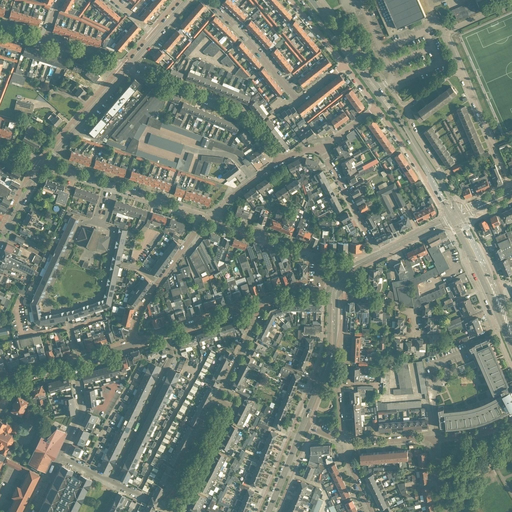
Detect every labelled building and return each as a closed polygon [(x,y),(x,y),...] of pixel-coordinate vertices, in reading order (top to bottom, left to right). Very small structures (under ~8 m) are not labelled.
[(156,11),(159,7),(153,2),(151,0),(148,0),(148,1),(149,1),(148,3),(156,11)] [(232,0),(231,1),(226,7),(230,11),(237,2),(234,0),(232,0)] [(279,3),(276,0),(273,0),(268,5),(272,9),(274,7),(274,8),(279,3)] [(373,0),(377,7),(390,36),(410,27),(408,23),(426,16),(418,0),(373,0)] [(480,10),(475,0),(474,0),(451,10),(453,15),(455,14),(458,21),(481,11),(480,10)] [(106,5),(102,1),(96,7),(95,9),(99,13),(101,10),(101,11),(106,5)] [(208,9),(201,2),(197,6),(203,11),(205,13),(208,9)] [(233,14),(239,8),(237,7),(239,4),(237,2),(230,11),(233,14)] [(153,14),(156,11),(148,3),(144,7),(153,14)] [(283,7),(279,3),(274,8),(278,12),(283,7)] [(8,17),(10,10),(3,8),(3,5),(1,4),(0,8),(0,15),(3,16),(8,17)] [(70,14),(73,9),(70,7),(71,7),(64,4),(61,9),(68,13),(68,12),(70,14)] [(111,9),(106,5),(101,11),(106,15),(111,9)] [(14,19),(17,9),(17,7),(12,6),(9,18),(14,19)] [(203,11),(197,6),(194,10),(199,15),(203,11)] [(287,12),(283,7),(278,12),(282,17),(287,12)] [(237,18),(245,10),(243,8),(241,10),(239,8),(233,14),(237,18)] [(116,13),(111,9),(106,15),(111,19),(116,13)] [(153,14),(147,9),(145,11),(143,9),(141,11),(149,18),(153,14)] [(196,19),(199,15),(194,10),(191,14),(196,19)] [(241,21),(246,15),(244,13),(246,11),(245,10),(237,18),(241,21)] [(259,10),(252,16),(254,19),(260,14),(259,13),(260,12),(259,10)] [(23,22),(27,12),(24,11),(23,14),(21,13),(18,21),(23,22)] [(63,20),(64,15),(65,13),(59,11),(57,18),(63,20)] [(146,22),(149,18),(141,11),(138,15),(146,22)] [(33,25),(36,15),(37,13),(35,12),(35,13),(34,13),(34,15),(33,17),(31,16),(28,24),(33,25)] [(286,21),(292,17),(287,12),(282,17),(285,19),(282,21),(284,23),(286,21)] [(120,17),(116,13),(111,19),(115,23),(120,17)] [(198,20),(196,19),(191,14),(187,18),(193,23),(192,23),(195,24),(198,20)] [(215,16),(210,22),(215,26),(220,21),(215,16)] [(193,23),(187,18),(184,22),(189,27),(192,23),(193,23)] [(249,30),(257,22),(255,20),(253,22),(251,20),(245,26),(249,30)] [(220,21),(215,26),(219,30),(224,25),(220,21)] [(295,21),(290,25),(294,30),(299,25),(295,21)] [(184,22),(180,26),(186,30),(189,27),(184,22)] [(257,22),(249,30),(252,33),(258,28),(256,26),(259,24),(257,22)] [(138,32),(141,28),(135,23),(133,25),(131,23),(129,25),(138,32)] [(58,33),(61,26),(55,24),(52,31),(58,33)] [(134,36),(138,32),(129,25),(127,27),(130,29),(128,31),(134,36)] [(219,30),(217,32),(219,34),(221,32),(223,34),(228,29),(224,25),(219,30)] [(286,36),(283,32),(289,27),(287,25),(279,31),(285,37),(286,36)] [(303,30),(299,25),(294,30),(297,34),(298,35),(303,30)] [(64,35),(66,28),(61,26),(58,33),(64,35)] [(256,37),(264,30),(262,27),(260,30),(258,28),(252,33),(256,37)] [(70,37),(72,30),(70,29),(66,28),(64,35),(70,37)] [(228,29),(223,34),(228,38),(233,33),(228,29)] [(78,32),(72,30),(70,37),(76,39),(78,32)] [(177,30),(173,34),(181,41),(185,37),(177,30)] [(259,41),(265,36),(263,34),(266,31),(264,30),(256,37),(259,41)] [(307,35),(303,30),(298,35),(297,34),(295,36),(299,41),(307,35)] [(124,31),(122,33),(131,40),(134,36),(128,31),(126,33),(124,31)] [(81,41),(84,34),(78,32),(76,39),(81,41)] [(131,40),(121,32),(118,36),(127,44),(131,40)] [(233,33),(228,38),(232,43),(237,37),(233,33)] [(87,43),(90,36),(84,34),(81,41),(87,43)] [(181,41),(173,34),(170,38),(176,43),(177,41),(180,43),(181,41)] [(95,38),(93,45),(99,47),(101,40),(102,37),(97,35),(96,38),(95,38)] [(263,45),(271,37),(269,35),(267,37),(265,36),(259,41),(263,45)] [(311,39),(307,35),(299,41),(303,46),(305,44),(311,39)] [(93,45),(95,38),(93,37),(90,36),(87,43),(93,45)] [(124,47),(127,44),(118,36),(117,38),(116,40),(124,47)] [(267,49),(268,47),(272,43),(271,41),(273,39),(271,37),(263,45),(267,49)] [(176,43),(170,38),(166,42),(175,49),(176,47),(174,45),(176,43)] [(279,46),(284,43),(287,47),(289,45),(285,41),(283,38),(281,40),(275,46),(276,48),(279,46)] [(315,44),(311,39),(305,44),(309,49),(315,44)] [(116,40),(111,46),(113,48),(115,46),(121,51),(124,47),(116,40)] [(175,49),(166,42),(163,46),(164,47),(168,50),(169,51),(171,49),(173,51),(175,49)] [(241,42),(236,47),(240,51),(245,46),(241,42)] [(319,49),(315,44),(309,49),(313,53),(319,49)] [(23,48),(21,54),(27,56),(28,53),(30,53),(31,49),(25,46),(25,48),(23,48)] [(245,46),(240,51),(244,56),(249,51),(245,46)] [(280,52),(282,50),(281,48),(278,50),(277,48),(271,53),(274,57),(280,52)] [(28,53),(27,56),(33,58),(34,55),(36,55),(37,50),(31,49),(30,53),(28,53)] [(34,55),(33,58),(39,60),(40,57),(42,57),(43,52),(37,50),(36,55),(34,55)] [(165,54),(161,51),(160,50),(156,54),(162,58),(165,54)] [(249,51),(244,56),(248,60),(253,55),(249,51)] [(40,57),(39,60),(45,62),(46,59),(48,59),(49,54),(43,52),(42,57),(40,57)] [(277,61),(286,54),(284,52),(282,54),(280,52),(274,57),(277,61)] [(46,59),(45,62),(51,64),(52,60),(54,61),(55,56),(49,54),(48,59),(46,59)] [(162,58),(156,54),(153,58),(158,62),(161,58),(162,58)] [(280,65),(286,60),(285,58),(287,56),(286,54),(277,61),(280,65)] [(253,55),(248,60),(252,65),(257,60),(253,55)] [(51,64),(50,66),(55,68),(56,67),(57,65),(57,66),(58,62),(60,63),(61,58),(55,56),(54,61),(52,60),(51,64)] [(322,57),(320,59),(327,67),(331,64),(326,58),(324,59),(322,57)] [(58,62),(57,66),(65,68),(67,60),(61,58),(60,63),(58,62)] [(320,63),(318,64),(323,71),(327,67),(320,59),(318,60),(320,63)] [(257,60),(252,65),(256,69),(261,65),(257,60)] [(284,69),(292,63),(290,60),(288,62),(286,60),(280,65),(284,69)] [(71,62),(68,72),(74,74),(77,64),(71,62)] [(209,70),(211,64),(205,62),(203,67),(203,68),(209,70)] [(287,73),(293,68),(291,66),(294,64),(292,63),(284,69),(287,73)] [(314,63),(312,65),(319,74),(323,71),(318,64),(316,66),(314,63)] [(77,64),(74,74),(79,76),(83,66),(77,64)] [(214,73),(217,67),(211,64),(209,70),(214,73)] [(84,65),(82,71),(86,72),(85,74),(94,82),(100,76),(96,72),(96,70),(84,65)] [(319,74),(312,65),(310,67),(312,69),(310,71),(315,77),(319,74)] [(263,67),(258,72),(261,76),(267,71),(263,67)] [(174,78),(177,71),(172,69),(170,68),(166,73),(167,74),(169,75),(169,76),(174,78)] [(239,69),(234,74),(245,79),(246,78),(248,77),(250,75),(245,70),(243,73),(239,68),(238,69),(239,69)] [(306,70),(304,71),(311,80),(315,77),(310,71),(308,72),(306,70)] [(180,80),(183,74),(177,71),(174,78),(180,80)] [(267,71),(261,76),(264,80),(270,75),(267,71)] [(311,80),(304,71),(302,73),(304,76),(302,77),(307,83),(311,80)] [(192,80),(194,74),(189,72),(186,78),(192,80)] [(25,78),(13,73),(9,84),(11,84),(11,83),(23,87),(25,78)] [(200,76),(197,83),(203,85),(206,79),(203,77),(204,75),(201,73),(200,76)] [(194,74),(192,80),(197,83),(200,76),(194,74)] [(270,75),(264,80),(267,84),(273,79),(270,75)] [(307,83),(302,77),(300,75),(298,76),(300,79),(298,80),(303,87),(307,83)] [(344,81),(340,75),(335,79),(340,84),(344,81)] [(203,85),(208,87),(212,78),(207,76),(203,85)] [(148,87),(145,83),(140,80),(138,81),(135,78),(130,84),(142,94),(148,87)] [(273,79),(267,84),(271,88),(276,83),(273,79)] [(340,84),(335,79),(330,83),(335,88),(340,84)] [(211,81),(208,87),(214,90),(217,83),(211,81)] [(86,92),(85,91),(87,88),(78,83),(72,90),(81,98),(86,92)] [(220,92),(222,86),(217,83),(214,90),(220,92)] [(257,91),(251,83),(248,85),(254,91),(253,92),(254,93),(257,91)] [(276,83),(271,88),(274,92),(280,87),(276,83)] [(335,88),(330,83),(326,86),(330,92),(335,88)] [(142,94),(130,84),(125,89),(138,99),(142,94)] [(225,94),(228,88),(227,88),(222,86),(220,92),(225,94)] [(330,92),(326,86),(321,90),(325,96),(330,92)] [(457,93),(451,86),(447,90),(452,97),(457,93)] [(280,87),(274,92),(277,96),(283,91),(280,87)] [(231,97),(233,90),(228,88),(225,94),(231,97)] [(138,99),(125,89),(121,94),(133,105),(138,99)] [(239,93),(240,89),(238,92),(233,90),(231,97),(236,99),(239,93)] [(142,123),(146,115),(153,118),(155,119),(160,108),(163,100),(159,97),(151,90),(147,94),(147,95),(142,100),(139,103),(134,109),(131,113),(112,136),(119,143),(123,138),(126,140),(129,136),(132,139),(133,137),(135,135),(136,132),(138,130),(139,128),(140,125),(142,123)] [(325,96),(321,90),(316,94),(321,100),(325,96)] [(351,90),(346,93),(345,94),(348,98),(354,94),(351,90)] [(452,97),(447,90),(441,94),(441,93),(438,95),(439,96),(433,100),(438,107),(452,97)] [(172,101),(175,94),(169,92),(166,98),(167,99),(172,101)] [(247,104),(250,97),(251,94),(245,92),(244,95),(242,101),(247,104)] [(242,101),(244,95),(239,93),(236,99),(242,101)] [(133,105),(121,94),(116,100),(129,110),(133,105)] [(180,97),(175,94),(172,101),(174,102),(178,103),(180,97)] [(321,100),(316,94),(312,98),(316,103),(321,100)] [(357,98),(354,94),(348,98),(351,102),(357,98)] [(259,106),(261,104),(260,103),(261,103),(256,97),(257,96),(256,95),(252,98),(251,100),(253,103),(250,105),(253,110),(259,106)] [(316,103),(312,98),(307,102),(311,107),(316,103)] [(357,98),(351,102),(354,107),(361,102),(357,98)] [(16,100),(14,109),(32,113),(34,104),(16,100)] [(129,110),(116,100),(112,105),(124,115),(129,110)] [(419,110),(425,117),(438,107),(433,100),(427,104),(425,105),(425,106),(419,110)] [(186,111),(189,105),(183,102),(181,109),(179,113),(185,115),(186,111)] [(311,107),(307,102),(302,105),(306,111),(311,107)] [(365,108),(364,106),(361,102),(354,107),(358,111),(359,113),(365,108)] [(124,115),(112,105),(107,110),(120,121),(124,115)] [(192,114),(195,107),(189,105),(186,111),(192,114)] [(306,111),(302,105),(297,109),(302,115),(306,111)] [(257,115),(262,111),(259,106),(253,110),(257,115)] [(465,106),(458,109),(457,109),(457,110),(466,131),(464,132),(466,136),(468,135),(477,154),(483,151),(482,149),(483,148),(481,144),(481,145),(480,142),(479,138),(478,138),(477,136),(478,136),(476,131),(475,132),(474,130),(475,129),(473,125),(472,125),(471,123),(472,123),(470,119),(469,117),(469,116),(467,112),(467,113),(466,110),(467,110),(465,106)] [(197,116),(200,109),(195,107),(192,114),(194,115),(197,116)] [(290,107),(288,108),(294,115),(295,116),(297,114),(298,115),(299,114),(298,113),(296,111),(296,110),(293,107),(291,108),(290,107)] [(294,115),(288,108),(286,110),(286,109),(284,110),(289,117),(290,118),(293,116),(293,117),(295,116),(294,115)] [(203,118),(206,112),(200,109),(197,116),(203,118)] [(348,117),(344,111),(343,112),(341,109),(338,112),(340,115),(340,114),(344,120),(348,117)] [(120,121),(107,110),(103,115),(115,126),(120,121)] [(281,111),(280,112),(283,116),(286,120),(288,118),(289,119),(290,118),(289,117),(284,110),(282,112),(281,111)] [(425,117),(419,110),(415,114),(420,121),(425,117)] [(261,120),(266,116),(262,111),(257,115),(261,120)] [(349,111),(347,113),(349,116),(352,120),(355,118),(352,114),(351,112),(351,113),(350,113),(349,111)] [(62,119),(58,116),(53,112),(48,118),(57,125),(62,119)] [(208,121),(211,114),(206,112),(203,118),(208,121)] [(214,123),(217,116),(211,114),(208,121),(214,123)] [(340,114),(340,115),(335,118),(340,123),(344,120),(340,114)] [(115,126),(103,115),(98,121),(111,131),(115,126)] [(150,125),(153,118),(146,115),(142,123),(147,125),(147,124),(150,125)] [(220,125),(222,119),(217,116),(214,123),(220,125)] [(180,126),(181,123),(182,120),(175,117),(173,123),(180,126)] [(265,127),(272,121),(271,120),(270,121),(268,118),(261,124),(262,125),(263,125),(265,127)] [(335,118),(331,121),(336,127),(340,123),(335,118)] [(225,128),(228,121),(222,119),(220,125),(225,128)] [(9,122),(8,127),(5,137),(10,139),(15,121),(10,120),(9,122)] [(374,120),(368,125),(370,127),(368,128),(370,130),(371,129),(377,125),(374,120)] [(111,131),(98,121),(93,126),(106,137),(111,131)] [(231,130),(233,123),(228,121),(225,128),(231,130)] [(274,126),(272,123),(273,122),(272,121),(265,127),(267,129),(266,130),(267,131),(274,126)] [(330,127),(326,121),(321,125),(326,132),(330,129),(329,128),(330,127)] [(239,126),(233,123),(231,130),(236,132),(239,126)] [(326,132),(321,125),(320,126),(316,129),(321,134),(322,134),(322,135),(326,132)] [(381,130),(377,125),(371,129),(375,134),(381,130)] [(102,141),(106,137),(93,126),(89,132),(94,136),(94,137),(97,139),(102,141)] [(313,136),(315,135),(310,127),(308,128),(309,129),(307,131),(312,138),(314,137),(313,136)] [(455,162),(438,136),(435,133),(432,127),(431,127),(425,131),(425,132),(425,131),(427,133),(426,134),(429,137),(431,139),(430,140),(432,143),(433,143),(435,145),(434,145),(436,149),(437,149),(438,151),(440,155),(441,155),(442,157),(444,161),(445,160),(446,163),(448,167),(455,162)] [(272,137),(277,133),(273,128),(268,132),(272,137)] [(41,143),(38,141),(31,137),(33,134),(32,133),(27,130),(26,130),(24,134),(26,134),(23,140),(38,148),(41,143)] [(244,130),(239,134),(236,137),(240,141),(243,139),(248,135),(244,130)] [(378,139),(384,135),(381,130),(375,134),(378,139)] [(304,132),(303,133),(303,134),(308,140),(310,138),(311,139),(312,138),(307,131),(305,133),(304,132)] [(275,142),(281,137),(277,133),(272,137),(275,142)] [(308,140),(303,134),(303,133),(300,134),(300,133),(298,135),(304,142),(306,140),(307,141),(308,140)] [(252,140),(248,135),(243,139),(247,144),(252,140)] [(387,140),(384,135),(378,139),(381,144),(387,140)] [(206,148),(209,139),(203,136),(201,142),(200,146),(206,148)] [(137,149),(139,140),(138,140),(133,137),(132,139),(128,147),(126,150),(125,151),(135,154),(137,149)] [(279,146),(285,142),(281,137),(275,142),(279,146)] [(348,139),(342,142),(346,148),(344,149),(348,157),(350,156),(348,151),(350,150),(348,147),(352,145),(348,139)] [(287,144),(289,143),(287,140),(285,142),(279,146),(283,151),(288,147),(287,144)] [(387,140),(381,144),(385,149),(391,144),(387,140)] [(499,148),(510,143),(509,140),(507,141),(498,145),(499,148)] [(394,149),(391,144),(385,149),(388,153),(391,152),(394,149)] [(348,157),(344,149),(341,151),(339,145),(333,148),(336,155),(338,158),(343,155),(345,158),(348,157)] [(258,146),(253,150),(258,158),(263,155),(262,152),(258,146)] [(74,161),(77,150),(75,149),(74,152),(71,151),(69,159),(74,161)] [(258,158),(253,150),(245,155),(247,157),(251,162),(253,161),(253,162),(258,158)] [(84,164),(88,153),(85,152),(84,155),(82,154),(79,162),(84,164)] [(89,166),(92,158),(93,155),(88,153),(84,164),(89,166)] [(99,168),(102,158),(97,156),(93,166),(99,168)] [(303,164),(301,157),(293,162),(296,168),(301,166),(302,168),(303,167),(303,164)] [(309,169),(312,160),(302,157),(301,157),(303,164),(303,167),(304,167),(309,169)] [(105,170),(108,163),(104,161),(104,159),(102,158),(99,168),(105,170)] [(352,158),(341,164),(344,170),(351,166),(352,166),(350,163),(353,161),(352,158)] [(108,163),(105,170),(111,172),(114,165),(110,163),(110,161),(109,160),(108,163)] [(321,169),(317,163),(318,162),(312,160),(309,169),(315,170),(315,173),(321,169)] [(205,161),(201,173),(207,175),(211,163),(205,161)] [(114,165),(111,172),(117,174),(120,167),(116,165),(117,163),(115,162),(114,165)] [(296,168),(293,162),(287,164),(292,174),(296,172),(294,169),(296,168)] [(407,163),(401,167),(405,172),(411,168),(407,163)] [(124,176),(126,169),(127,167),(122,165),(123,164),(121,164),(120,167),(117,174),(124,176)] [(230,170),(231,170),(226,164),(223,166),(225,169),(222,172),(228,180),(229,180),(232,178),(231,178),(234,175),(230,170)] [(503,182),(495,164),(491,166),(494,172),(491,174),(496,185),(497,185),(497,186),(500,185),(499,184),(503,182)] [(236,165),(231,170),(230,170),(234,175),(240,171),(236,165)] [(346,176),(357,171),(354,165),(344,170),(343,171),(346,176)] [(347,179),(348,181),(349,182),(349,183),(349,184),(350,185),(351,185),(352,186),(354,185),(353,183),(355,182),(357,181),(356,177),(365,173),(365,174),(374,169),(372,165),(364,170),(359,172),(347,179)] [(17,178),(20,172),(13,168),(11,171),(8,169),(6,173),(13,177),(13,176),(17,178)] [(136,180),(138,173),(139,170),(137,169),(136,172),(132,171),(129,178),(136,180)] [(324,175),(322,170),(321,169),(315,173),(314,174),(313,175),(315,177),(311,179),(312,181),(324,175)] [(142,182),(144,175),(145,172),(143,171),(142,172),(143,173),(142,174),(138,173),(136,180),(142,182)] [(483,177),(479,179),(485,191),(489,189),(488,188),(490,187),(490,188),(491,188),(489,184),(488,181),(490,180),(487,172),(484,173),(485,176),(483,177)] [(150,177),(151,175),(151,174),(149,173),(148,176),(144,175),(142,182),(148,184),(150,177)] [(154,186),(156,178),(157,176),(155,175),(154,178),(150,177),(148,184),(154,186)] [(330,185),(327,180),(324,175),(312,181),(314,184),(318,181),(319,180),(321,183),(322,186),(321,187),(321,186),(318,188),(317,189),(318,191),(330,185)] [(161,180),(162,177),(159,176),(159,179),(156,178),(154,186),(159,188),(161,180)] [(0,179),(0,182),(2,183),(8,188),(9,185),(17,189),(20,184),(15,182),(8,178),(7,177),(4,181),(0,179)] [(64,187),(65,184),(64,184),(63,185),(47,178),(44,185),(43,187),(58,194),(55,203),(66,207),(71,189),(66,187),(66,188),(64,187)] [(161,180),(159,188),(163,189),(167,179),(164,178),(163,181),(161,180)] [(270,184),(266,179),(261,182),(265,189),(267,191),(272,188),(269,185),(270,184)] [(302,184),(298,179),(297,180),(296,179),(291,182),(295,188),(300,185),(302,184)] [(356,187),(364,183),(362,179),(354,183),(356,187)] [(472,180),(469,181),(470,183),(472,187),(475,186),(478,194),(479,194),(478,193),(478,192),(480,192),(485,191),(479,179),(472,182),(472,180)] [(0,194),(3,196),(7,198),(11,190),(8,188),(2,183),(0,182),(0,194)] [(265,189),(261,182),(256,186),(260,192),(260,191),(263,194),(265,193),(263,190),(265,188),(265,189)] [(295,188),(291,182),(286,186),(290,192),(295,188)] [(390,188),(397,202),(402,199),(395,183),(391,185),(390,185),(391,188),(390,188)] [(473,196),(470,190),(469,187),(468,184),(465,185),(466,186),(461,188),(463,191),(462,191),(466,199),(470,197),(470,196),(472,195),(472,196),(473,196)] [(324,190),(326,193),(327,196),(321,199),(323,201),(335,195),(332,190),(330,185),(318,191),(317,191),(318,194),(320,193),(323,191),(324,190)] [(353,197),(361,194),(359,190),(362,188),(361,186),(350,192),(353,197)] [(184,197),(187,187),(186,187),(185,190),(181,189),(179,196),(184,197)] [(189,199),(192,188),(192,189),(187,187),(184,197),(189,199)] [(253,187),(249,191),(253,197),(255,195),(257,198),(260,196),(253,187)] [(284,187),(280,190),(284,196),(287,201),(291,198),(288,194),(288,193),(284,187)] [(194,201),(197,190),(192,188),(189,199),(194,201)] [(377,192),(384,208),(387,213),(389,212),(392,211),(382,189),(377,192)] [(84,203),(85,198),(87,191),(81,190),(79,196),(79,197),(78,201),(81,202),(84,203)] [(284,196),(280,190),(275,193),(279,199),(282,203),(284,202),(281,198),(284,196)] [(253,197),(249,191),(244,195),(248,200),(253,197)] [(311,198),(319,194),(318,194),(317,191),(312,194),(308,196),(309,198),(310,201),(312,200),(311,198)] [(203,204),(207,193),(204,192),(204,195),(201,194),(198,202),(203,204)] [(95,205),(99,195),(93,193),(91,200),(90,200),(90,203),(95,205)] [(0,202),(8,207),(11,201),(6,199),(7,198),(3,196),(0,194),(0,202)] [(340,204),(338,200),(335,195),(323,201),(320,202),(321,204),(323,202),(323,203),(327,201),(328,204),(331,202),(331,203),(329,205),(330,207),(328,208),(326,209),(327,210),(327,211),(340,204)] [(366,200),(363,195),(354,199),(357,205),(361,203),(364,201),(366,200)] [(433,206),(432,203),(433,202),(431,197),(428,198),(429,200),(427,201),(427,202),(424,204),(427,209),(429,214),(430,214),(431,214),(432,214),(433,213),(435,211),(432,206),(433,206)] [(370,200),(365,203),(364,201),(361,203),(362,204),(358,206),(361,212),(363,215),(371,211),(368,205),(371,203),(370,200)] [(117,212),(120,202),(116,201),(112,212),(116,214),(117,212)] [(429,214),(427,209),(424,204),(423,201),(422,202),(421,203),(421,204),(421,205),(418,207),(418,208),(423,218),(425,217),(427,217),(427,216),(429,214)] [(123,214),(126,204),(120,202),(117,212),(122,214),(123,214)] [(423,218),(418,208),(415,210),(413,206),(411,207),(409,203),(405,204),(408,210),(411,208),(414,212),(412,213),(413,215),(414,216),(415,216),(418,221),(420,220),(421,220),(422,219),(423,218)] [(128,216),(131,206),(126,204),(123,214),(122,214),(127,216),(128,216)] [(241,216),(244,205),(239,204),(238,207),(237,207),(235,214),(241,216)] [(263,224),(264,224),(268,214),(264,212),(267,204),(263,205),(256,207),(255,210),(259,212),(256,220),(258,220),(257,222),(260,223),(261,224),(263,224)] [(342,209),(340,204),(327,211),(321,214),(317,217),(318,219),(330,212),(335,210),(336,212),(342,209)] [(248,214),(249,212),(249,211),(250,207),(244,205),(243,209),(241,216),(242,216),(241,217),(243,218),(244,217),(246,218),(247,216),(251,218),(251,219),(254,211),(250,210),(249,215),(248,214)] [(134,215),(137,208),(131,206),(128,216),(134,218),(134,215)] [(411,225),(410,224),(409,220),(406,212),(405,213),(404,209),(401,207),(399,208),(401,210),(405,218),(401,220),(405,228),(405,227),(406,228),(408,227),(408,226),(411,225)] [(44,224),(38,220),(39,218),(35,216),(33,215),(34,213),(37,215),(39,212),(31,208),(29,213),(28,213),(27,213),(27,215),(26,218),(42,226),(44,224)] [(291,235),(293,229),(294,227),(291,226),(293,221),(294,221),(298,211),(295,210),(294,210),(293,213),(292,217),(286,233),(291,235)] [(503,217),(500,218),(502,222),(504,227),(506,226),(506,224),(509,222),(510,224),(511,223),(511,219),(511,218),(508,210),(507,210),(505,211),(502,212),(504,216),(503,216),(503,217)] [(268,218),(266,224),(269,225),(268,226),(274,228),(280,213),(280,212),(277,211),(274,220),(268,218)] [(149,215),(147,220),(146,223),(144,225),(148,227),(151,219),(153,219),(152,222),(152,223),(159,226),(160,226),(160,225),(161,222),(166,224),(167,221),(165,220),(166,218),(153,213),(152,216),(149,215)] [(287,217),(284,224),(279,222),(282,214),(280,213),(274,228),(286,233),(292,217),(290,216),(290,218),(287,217)] [(342,214),(340,215),(334,218),(335,221),(340,218),(343,225),(347,223),(346,220),(349,218),(347,213),(342,215),(342,214)] [(371,216),(365,219),(367,224),(381,217),(382,216),(380,213),(376,215),(376,213),(371,216)] [(497,215),(491,218),(493,222),(492,222),(493,224),(496,231),(498,230),(496,225),(502,222),(500,218),(499,215),(497,216),(497,215)] [(74,226),(76,222),(77,223),(78,220),(78,219),(71,216),(67,223),(74,226)] [(375,223),(378,221),(382,219),(381,217),(367,224),(370,229),(376,225),(375,223)] [(405,228),(401,220),(398,221),(396,217),(393,219),(396,226),(397,226),(400,230),(403,229),(405,228)] [(42,226),(26,218),(25,220),(24,220),(23,221),(24,222),(23,222),(30,226),(31,224),(35,226),(41,229),(42,226)] [(302,239),(306,229),(307,224),(307,223),(306,223),(305,223),(302,222),(304,219),(301,218),(297,226),(300,227),(296,236),(299,237),(299,238),(302,239)] [(175,229),(177,221),(171,219),(168,227),(165,226),(163,232),(167,233),(167,231),(173,233),(174,232),(175,229)] [(400,230),(397,226),(396,226),(393,219),(391,220),(392,222),(392,223),(389,224),(394,233),(400,230)] [(320,220),(320,228),(322,228),(322,231),(327,231),(328,226),(328,220),(320,220)] [(489,228),(488,225),(487,225),(485,220),(479,223),(480,223),(479,224),(480,226),(481,226),(481,227),(481,226),(485,235),(491,233),(489,228)] [(183,228),(185,224),(177,221),(175,229),(179,231),(179,232),(182,234),(185,230),(183,228)] [(348,232),(349,232),(355,228),(351,221),(344,225),(348,232)] [(74,226),(67,223),(64,230),(72,234),(73,231),(72,230),(74,226)] [(26,229),(25,229),(21,226),(20,229),(19,228),(18,231),(19,231),(18,232),(26,236),(27,233),(36,238),(37,236),(40,238),(41,235),(34,231),(34,232),(26,228),(26,229)] [(394,239),(389,229),(388,226),(386,228),(388,233),(386,234),(389,241),(394,239)] [(380,235),(376,227),(371,230),(379,246),(384,243),(380,235)] [(85,229),(84,228),(82,228),(77,241),(86,245),(88,247),(91,248),(93,249),(95,249),(96,249),(97,248),(107,250),(110,237),(108,236),(107,236),(106,235),(105,236),(99,234),(100,230),(94,228),(92,232),(87,230),(86,228),(85,229)] [(118,236),(125,238),(127,230),(119,228),(118,232),(119,232),(118,236)] [(311,234),(313,229),(309,228),(308,230),(306,229),(302,239),(304,240),(305,239),(307,240),(310,234),(311,234)] [(386,234),(383,229),(380,230),(382,234),(380,235),(384,243),(389,241),(386,234)] [(61,238),(67,241),(69,237),(70,237),(72,234),(64,230),(61,238)] [(315,247),(318,239),(315,237),(317,233),(318,232),(314,230),(314,232),(312,236),(309,244),(315,247)] [(451,242),(446,233),(445,230),(438,234),(442,241),(444,246),(451,242)] [(511,245),(511,243),(506,232),(495,237),(497,242),(500,248),(497,249),(495,250),(498,259),(504,257),(505,257),(511,253),(511,245)] [(211,240),(214,241),(214,240),(218,242),(220,236),(210,233),(208,238),(211,239),(211,240)] [(327,243),(327,251),(328,251),(336,251),(336,242),(337,234),(336,234),(334,233),(333,233),(333,238),(331,238),(331,239),(329,239),(327,239),(327,243)] [(441,242),(442,241),(438,234),(428,239),(432,246),(436,244),(438,248),(440,248),(441,247),(439,245),(442,244),(441,242)] [(46,248),(30,240),(25,238),(24,239),(16,235),(14,240),(22,244),(23,242),(29,244),(36,248),(44,253),(46,248)] [(116,240),(115,244),(123,246),(125,238),(118,236),(117,241),(116,240)] [(170,244),(177,249),(180,244),(176,241),(177,240),(172,237),(172,236),(167,242),(170,244)] [(214,259),(217,265),(223,249),(226,251),(228,244),(230,240),(224,237),(221,245),(218,244),(216,250),(217,250),(214,259)] [(67,241),(61,238),(57,245),(65,248),(66,245),(65,245),(67,241)] [(217,265),(214,259),(208,247),(205,240),(204,238),(202,241),(212,261),(217,272),(220,270),(219,267),(218,267),(219,266),(217,265)] [(238,247),(240,241),(234,239),(232,245),(238,247)] [(347,252),(347,245),(348,239),(343,239),(342,242),(336,242),(336,251),(347,252)] [(212,261),(202,241),(200,244),(209,262),(212,268),(215,273),(217,272),(212,261)] [(246,243),(240,241),(238,247),(244,249),(246,243)] [(254,242),(251,248),(254,247),(255,250),(256,250),(257,253),(261,252),(258,243),(254,242)] [(19,250),(20,249),(7,243),(5,248),(20,256),(22,251),(19,250)] [(115,244),(115,246),(115,247),(116,248),(115,252),(122,253),(123,246),(115,244)] [(170,244),(168,246),(165,245),(164,246),(174,253),(177,249),(170,244)] [(209,262),(200,244),(198,246),(207,264),(209,262)] [(450,267),(440,248),(438,248),(436,244),(432,246),(428,248),(430,252),(432,255),(433,258),(435,261),(434,262),(436,266),(416,276),(409,280),(413,306),(414,308),(431,301),(433,300),(443,295),(443,294),(440,289),(420,298),(418,283),(446,269),(450,267)] [(428,260),(431,259),(424,244),(418,247),(422,255),(425,253),(428,260)] [(49,262),(57,265),(59,262),(58,262),(60,258),(62,251),(63,252),(65,248),(57,245),(53,255),(49,262)] [(164,246),(163,248),(165,250),(163,253),(170,258),(174,253),(164,246)] [(212,273),(210,269),(207,264),(198,246),(196,249),(189,257),(190,257),(192,262),(200,277),(201,277),(201,278),(210,274),(212,273)] [(278,254),(277,251),(268,247),(271,255),(278,254)] [(422,255),(418,247),(413,250),(419,262),(422,260),(420,256),(422,255)] [(3,252),(2,254),(24,264),(25,262),(15,257),(16,255),(11,252),(9,251),(4,249),(4,250),(3,250),(3,251),(3,252)] [(410,257),(405,259),(407,267),(410,272),(408,273),(409,280),(416,276),(411,266),(411,265),(416,262),(416,263),(419,262),(413,250),(407,253),(410,257)] [(170,258),(163,253),(161,251),(159,254),(157,256),(167,263),(170,258)] [(269,268),(272,266),(266,251),(264,252),(261,252),(263,257),(268,269),(269,268)] [(292,271),(292,269),(289,263),(286,254),(278,251),(281,262),(284,261),(286,261),(287,265),(286,265),(286,266),(286,267),(284,268),(286,274),(288,278),(290,282),(293,281),(295,280),(292,271)] [(110,274),(117,275),(119,264),(122,253),(115,252),(114,256),(113,256),(112,258),(112,260),(111,263),(111,265),(110,267),(110,269),(111,269),(110,274)] [(248,261),(245,252),(238,256),(240,263),(248,261)] [(504,260),(500,262),(502,269),(510,265),(511,264),(511,262),(510,258),(511,256),(511,253),(505,257),(506,259),(504,260)] [(27,265),(2,254),(1,256),(0,257),(0,258),(0,260),(11,265),(32,275),(35,269),(32,268),(27,266),(27,265)] [(38,264),(42,257),(36,254),(35,255),(32,261),(38,264)] [(228,261),(230,257),(232,258),(233,256),(232,255),(230,255),(229,257),(226,256),(223,264),(225,263),(228,261)] [(163,267),(167,263),(157,256),(156,257),(158,260),(156,262),(163,267)] [(306,271),(307,264),(303,264),(303,263),(299,262),(299,260),(292,259),(292,263),(289,263),(292,269),(297,270),(306,271)] [(11,265),(0,260),(0,267),(3,269),(4,266),(10,269),(11,265)] [(260,273),(256,260),(252,261),(256,274),(260,273)] [(248,261),(240,263),(243,270),(247,269),(250,279),(247,280),(249,287),(250,290),(252,295),(258,292),(257,288),(248,261)] [(413,306),(409,280),(408,273),(410,272),(407,267),(407,266),(404,267),(401,261),(394,265),(399,273),(401,286),(393,288),(395,299),(399,299),(400,302),(406,305),(413,306)] [(57,265),(49,262),(46,269),(53,272),(55,268),(56,269),(57,265)] [(160,272),(163,267),(156,262),(155,264),(152,263),(151,265),(160,272)] [(227,268),(225,263),(223,264),(219,266),(218,267),(219,267),(220,270),(221,272),(228,269),(227,268)] [(151,265),(149,266),(152,269),(150,271),(157,276),(160,272),(151,265)] [(511,272),(511,270),(510,265),(502,269),(505,275),(511,272)] [(181,268),(182,273),(184,277),(184,280),(190,278),(189,273),(191,272),(189,266),(181,268)] [(288,282),(286,277),(284,271),(283,268),(280,269),(282,275),(279,276),(282,284),(288,282)] [(53,272),(46,269),(43,276),(50,280),(52,277),(51,276),(53,272)] [(306,278),(306,271),(297,270),(292,269),(292,271),(295,280),(298,279),(302,279),(302,278),(306,278)] [(281,285),(279,280),(276,271),(272,274),(270,274),(272,282),(274,286),(277,285),(277,286),(278,286),(280,286),(280,285),(281,285)] [(8,277),(3,275),(0,272),(0,283),(4,285),(8,277)] [(184,277),(182,273),(176,274),(180,287),(171,290),(171,292),(173,296),(180,293),(182,293),(182,294),(187,292),(189,292),(184,280),(184,277)] [(107,281),(115,283),(117,275),(110,274),(109,278),(108,278),(107,281)] [(273,287),(272,283),(269,274),(266,275),(268,281),(265,282),(267,289),(268,289),(269,289),(270,289),(270,288),(273,287)] [(265,290),(261,277),(262,277),(261,275),(257,277),(260,284),(257,285),(259,292),(260,292),(260,293),(263,291),(265,290)] [(39,284),(46,287),(48,283),(49,283),(50,280),(43,276),(39,284)] [(204,287),(202,281),(201,278),(201,277),(200,277),(199,278),(194,280),(197,289),(204,287)] [(250,291),(248,286),(245,277),(235,280),(238,289),(240,288),(240,290),(242,289),(244,297),(245,297),(245,298),(248,297),(251,296),(249,291),(250,291)] [(380,281),(380,277),(369,277),(369,281),(370,281),(370,284),(377,285),(377,287),(376,290),(379,292),(381,287),(381,283),(379,283),(379,281),(380,281)] [(139,280),(148,287),(152,283),(145,278),(143,280),(140,279),(139,280)] [(460,278),(456,280),(448,284),(451,290),(463,285),(460,278)] [(228,283),(227,283),(228,287),(229,286),(230,287),(233,294),(234,299),(235,300),(238,299),(242,298),(239,290),(238,289),(235,280),(234,279),(227,281),(228,283)] [(148,287),(139,280),(139,281),(141,282),(140,285),(137,283),(136,285),(145,292),(148,287)] [(114,291),(115,283),(107,281),(106,285),(107,285),(106,289),(114,291)] [(234,301),(232,296),(229,286),(228,287),(227,283),(225,284),(227,290),(224,292),(228,303),(234,301)] [(46,287),(39,284),(36,291),(44,294),(45,291),(44,291),(46,287)] [(145,292),(136,285),(134,287),(137,289),(135,291),(142,297),(145,292)] [(466,291),(463,285),(451,290),(454,296),(466,291)] [(225,304),(224,299),(221,291),(217,292),(213,288),(212,288),(214,294),(216,298),(217,301),(219,306),(225,304)] [(104,297),(112,299),(114,291),(106,289),(105,294),(104,293),(104,295),(104,297)] [(395,300),(394,293),(389,290),(387,296),(395,300)] [(44,294),(36,291),(32,300),(30,303),(32,311),(40,310),(40,306),(39,306),(38,304),(39,301),(41,297),(42,298),(44,294)] [(142,297),(135,291),(133,294),(130,292),(129,294),(138,301),(142,297)] [(196,314),(193,305),(192,305),(190,298),(191,298),(189,292),(187,292),(189,299),(184,300),(187,311),(189,316),(196,314)] [(182,299),(180,293),(173,296),(174,302),(181,299),(182,299)] [(193,302),(194,304),(193,305),(196,314),(197,313),(198,315),(202,313),(202,312),(204,311),(203,306),(199,293),(195,295),(196,297),(197,300),(193,302)] [(217,306),(215,299),(212,299),(210,293),(207,294),(212,308),(214,308),(217,308),(217,307),(217,306)] [(138,301),(129,294),(128,296),(130,298),(128,301),(135,306),(138,301)] [(212,308),(207,294),(204,296),(206,302),(203,303),(206,310),(207,311),(209,310),(209,309),(212,308)] [(8,306),(10,300),(3,297),(1,303),(4,304),(8,306)] [(100,300),(102,308),(110,305),(112,299),(104,297),(105,297),(104,300),(103,300),(103,299),(100,300)] [(152,299),(147,305),(149,311),(150,310),(151,315),(153,319),(152,319),(153,322),(152,322),(153,325),(154,327),(155,327),(156,327),(159,326),(160,325),(157,318),(158,318),(156,313),(154,306),(154,305),(152,299)] [(185,313),(184,308),(181,299),(174,302),(176,306),(173,307),(177,320),(185,317),(184,314),(185,313)] [(454,305),(456,311),(460,310),(472,305),(469,299),(465,300),(457,303),(457,304),(454,305)] [(92,304),(95,311),(102,308),(100,300),(96,301),(97,302),(92,304)] [(134,308),(135,306),(128,301),(127,306),(126,306),(125,308),(119,307),(118,310),(132,314),(134,308)] [(169,309),(165,310),(166,314),(167,314),(170,322),(170,323),(174,322),(173,321),(176,320),(175,315),(174,312),(170,301),(166,302),(169,309)] [(354,308),(354,303),(354,302),(353,302),(353,304),(351,304),(351,303),(351,302),(351,303),(348,303),(347,306),(346,306),(346,316),(350,316),(350,332),(354,332),(354,327),(354,323),(355,311),(355,308),(354,308)] [(362,322),(363,303),(357,302),(357,303),(354,303),(354,308),(355,308),(355,311),(356,311),(356,313),(360,314),(359,322),(362,322)] [(291,303),(286,304),(288,311),(291,319),(293,318),(291,311),(296,311),(298,311),(302,311),(303,311),(303,312),(302,312),(302,316),(304,316),(304,303),(296,303),(292,303),(291,303)] [(432,307),(428,307),(429,303),(419,307),(420,310),(423,310),(423,316),(431,316),(432,313),(432,307)] [(84,305),(87,313),(95,311),(92,304),(88,305),(88,304),(84,305)] [(286,304),(280,306),(283,313),(288,311),(286,304)] [(77,309),(80,316),(87,313),(84,305),(81,306),(81,307),(77,309)] [(474,310),(472,305),(460,310),(461,313),(462,316),(471,313),(470,312),(474,310)] [(268,314),(267,317),(273,320),(275,318),(276,316),(277,315),(275,308),(274,308),(270,310),(269,310),(267,314),(268,314)] [(55,314),(57,321),(66,319),(68,319),(71,318),(72,318),(80,316),(77,309),(74,310),(73,310),(70,310),(66,311),(63,312),(59,312),(60,313),(55,314)] [(385,318),(386,313),(386,312),(380,312),(380,309),(374,309),(374,315),(374,321),(382,321),(382,318),(384,318),(385,318)] [(40,310),(32,311),(34,321),(36,323),(41,317),(40,313),(41,313),(40,310)] [(131,320),(132,314),(118,310),(117,313),(123,315),(123,317),(131,320)] [(49,323),(47,314),(44,315),(44,316),(41,317),(36,323),(39,325),(44,324),(45,326),(47,326),(49,325),(49,323)] [(51,315),(51,314),(47,314),(49,323),(57,321),(55,314),(51,315)] [(159,317),(158,318),(157,318),(160,325),(161,325),(161,326),(164,325),(164,324),(166,323),(165,321),(164,318),(163,315),(159,316),(159,317)] [(123,317),(116,316),(116,317),(116,319),(118,319),(117,322),(121,323),(125,324),(129,325),(131,320),(123,317)] [(399,316),(396,316),(395,327),(398,327),(401,327),(401,324),(404,325),(404,324),(404,319),(398,319),(399,316)] [(267,317),(264,322),(271,325),(273,320),(267,317)] [(425,326),(428,326),(431,326),(431,323),(434,323),(434,317),(422,317),(422,320),(425,320),(425,326)] [(455,323),(461,320),(460,317),(446,323),(447,326),(450,325),(455,323)] [(469,321),(464,323),(465,326),(467,329),(480,324),(477,317),(469,321)] [(243,319),(237,321),(240,328),(241,328),(241,329),(242,333),(243,333),(245,328),(244,323),(244,322),(243,319)] [(240,328),(237,321),(234,322),(234,321),(234,322),(231,323),(235,333),(237,332),(236,329),(240,328)] [(92,324),(91,324),(93,329),(94,328),(94,330),(95,334),(93,335),(93,337),(94,340),(96,345),(101,343),(98,332),(97,329),(95,322),(93,323),(92,323),(92,324)] [(263,323),(261,327),(268,331),(271,325),(264,322),(264,323),(263,323)] [(126,336),(129,327),(118,323),(117,326),(112,324),(112,326),(113,330),(114,334),(115,338),(119,337),(119,338),(119,339),(125,337),(125,336),(126,336)] [(231,323),(224,325),(227,332),(228,336),(229,335),(230,335),(231,338),(234,337),(235,339),(237,339),(236,336),(235,333),(231,323)] [(428,326),(428,331),(434,332),(433,334),(439,335),(439,329),(437,329),(437,323),(434,323),(431,323),(431,326),(428,326)] [(407,331),(407,325),(404,324),(404,325),(401,324),(401,327),(398,327),(397,333),(395,333),(395,335),(401,335),(401,333),(404,333),(404,330),(407,331)] [(480,324),(467,329),(470,336),(483,330),(480,324)] [(214,329),(211,330),(214,337),(216,336),(218,340),(220,339),(219,335),(222,334),(223,338),(225,337),(224,333),(227,332),(224,325),(222,326),(219,327),(217,328),(214,329)] [(94,343),(92,335),(91,331),(89,326),(80,328),(82,334),(82,333),(87,332),(88,337),(83,338),(84,340),(87,351),(96,348),(94,343)] [(114,339),(113,335),(114,334),(113,330),(112,326),(109,327),(109,331),(106,332),(107,336),(108,341),(114,339)] [(259,332),(265,336),(266,336),(266,335),(268,331),(261,327),(259,331),(259,332)] [(83,340),(84,340),(82,333),(82,334),(80,328),(74,330),(79,350),(82,349),(83,349),(84,349),(84,348),(85,348),(83,340)] [(100,328),(97,329),(98,332),(101,343),(104,342),(104,343),(105,343),(106,343),(107,342),(106,342),(107,341),(105,333),(102,334),(101,331),(100,328)] [(298,330),(298,338),(302,340),(302,341),(302,342),(312,343),(313,338),(303,338),(303,335),(301,335),(302,330),(298,330)] [(210,341),(207,331),(202,333),(204,340),(205,342),(207,342),(208,344),(210,343),(210,341)] [(256,336),(256,337),(260,339),(263,341),(266,342),(267,339),(269,340),(270,338),(266,336),(265,336),(259,332),(258,332),(257,335),(256,336)] [(64,342),(63,340),(61,340),(59,333),(57,334),(58,335),(59,340),(59,339),(64,353),(66,353),(66,354),(70,352),(68,348),(71,347),(70,343),(67,344),(68,346),(65,346),(64,342)] [(439,341),(439,335),(433,334),(427,334),(427,337),(430,337),(430,343),(436,343),(436,341),(439,341)] [(40,335),(32,337),(33,343),(34,344),(35,344),(38,343),(40,344),(42,343),(40,335)] [(63,354),(62,350),(59,341),(59,340),(58,335),(54,336),(57,347),(53,348),(55,356),(59,355),(59,356),(60,355),(61,356),(62,356),(63,355),(63,354)] [(195,335),(189,337),(192,346),(198,344),(195,335)] [(400,339),(402,339),(400,339),(401,335),(395,335),(394,344),(397,345),(397,347),(403,348),(403,342),(400,342),(400,339)] [(33,343),(32,337),(19,339),(21,346),(33,343)] [(192,346),(189,337),(183,339),(186,348),(192,346)] [(54,357),(53,352),(49,339),(47,340),(50,350),(45,351),(48,359),(49,359),(51,359),(51,358),(54,357)] [(186,348),(183,339),(177,341),(180,350),(186,348)] [(414,351),(415,345),(414,345),(415,339),(412,339),(412,342),(406,342),(406,348),(405,352),(412,352),(412,351),(414,351)] [(418,339),(415,339),(414,345),(415,345),(420,346),(420,348),(426,349),(426,343),(423,343),(423,340),(418,339)] [(489,398),(483,400),(472,404),(461,406),(446,408),(446,405),(439,406),(439,408),(441,427),(463,424),(477,422),(491,417),(497,414),(510,407),(511,409),(511,408),(511,394),(511,393),(510,393),(487,339),(470,346),(476,359),(472,361),(473,364),(474,367),(478,366),(492,396),(489,398)] [(227,340),(224,341),(226,348),(229,349),(233,352),(235,349),(233,348),(232,348),(231,345),(229,346),(227,340)] [(254,341),(251,347),(266,354),(267,352),(259,348),(261,345),(254,341)] [(294,350),(295,350),(297,351),(309,356),(311,351),(312,350),(312,348),(312,343),(302,342),(299,342),(299,346),(303,346),(303,345),(305,345),(305,347),(305,348),(303,351),(302,350),(295,347),(294,350)] [(352,349),(352,354),(362,355),(364,356),(364,355),(365,355),(365,356),(368,356),(368,352),(363,352),(363,349),(360,349),(360,348),(363,348),(363,345),(365,345),(371,345),(371,342),(369,342),(365,342),(364,342),(364,343),(363,343),(363,342),(352,342),(352,348),(352,349)] [(43,348),(42,343),(40,344),(38,343),(35,344),(40,361),(47,359),(43,348)] [(167,354),(164,345),(158,347),(161,356),(167,354)] [(161,356),(158,347),(152,349),(155,358),(161,356)] [(266,354),(251,347),(251,348),(250,348),(248,352),(253,355),(255,356),(257,352),(265,356),(266,354)] [(38,362),(37,357),(35,349),(32,350),(31,349),(28,349),(29,351),(32,363),(35,363),(38,363),(38,362)] [(155,358),(152,349),(146,351),(148,359),(155,358)] [(140,354),(139,350),(130,353),(131,356),(127,357),(129,366),(137,363),(139,359),(143,358),(142,355),(142,353),(140,354)] [(220,351),(219,353),(230,359),(233,353),(228,351),(226,350),(224,353),(220,351)] [(33,364),(32,363),(29,351),(23,353),(23,355),(20,356),(23,366),(23,367),(26,366),(26,365),(30,364),(30,365),(33,364)] [(186,351),(185,351),(181,352),(182,355),(189,359),(186,351)] [(286,357),(285,358),(298,363),(305,366),(307,361),(309,356),(297,351),(296,354),(300,355),(302,355),(301,358),(300,359),(299,361),(298,360),(286,355),(286,357)] [(217,360),(215,365),(224,369),(226,365),(227,364),(230,359),(219,353),(217,352),(216,354),(218,355),(220,356),(220,357),(222,358),(220,361),(220,362),(217,360)] [(13,354),(14,357),(12,358),(13,360),(15,368),(16,368),(16,369),(18,368),(21,367),(19,362),(17,353),(13,354)] [(15,368),(13,360),(10,361),(8,356),(5,357),(9,370),(12,369),(13,370),(14,369),(15,368)] [(247,356),(244,361),(255,367),(256,365),(252,363),(253,359),(251,358),(247,356)] [(129,368),(125,357),(119,359),(122,372),(127,371),(126,369),(129,368)] [(241,368),(239,372),(248,377),(250,372),(247,371),(248,370),(249,367),(254,369),(259,371),(258,372),(263,375),(269,365),(264,362),(260,369),(255,367),(244,361),(241,367),(241,368)] [(275,364),(276,363),(271,361),(267,368),(272,370),(273,370),(275,364)] [(156,372),(159,367),(157,366),(154,364),(151,363),(148,368),(157,372),(156,372)] [(286,363),(284,366),(291,369),(296,371),(297,368),(303,371),(305,366),(298,363),(297,366),(293,364),(292,365),(286,363)] [(207,371),(205,374),(207,375),(219,380),(222,375),(221,375),(222,374),(224,369),(215,365),(212,369),(215,370),(215,371),(213,375),(209,372),(207,371)] [(282,367),(279,373),(282,374),(298,380),(300,376),(294,373),(294,372),(290,370),(282,367)] [(157,373),(157,372),(148,368),(147,370),(146,372),(146,371),(146,372),(146,373),(143,372),(154,378),(154,377),(154,376),(155,376),(155,374),(156,374),(156,372),(157,373)] [(179,374),(171,370),(167,377),(176,382),(176,381),(175,381),(179,374)] [(154,378),(143,372),(141,378),(151,383),(154,378)] [(236,377),(233,383),(244,389),(245,388),(245,386),(241,384),(242,381),(243,380),(246,381),(248,377),(239,372),(236,377),(236,378),(236,377)] [(205,374),(204,376),(206,377),(211,379),(209,382),(212,384),(216,386),(219,380),(207,375),(205,374)] [(282,374),(281,376),(289,380),(289,379),(291,380),(290,382),(289,383),(289,385),(283,383),(282,386),(294,391),(296,386),(297,385),(298,380),(282,374)] [(175,382),(176,382),(167,377),(167,378),(166,379),(165,381),(165,383),(164,382),(164,383),(173,387),(173,385),(174,385),(174,383),(175,384),(175,383),(174,383),(175,382)] [(148,388),(151,383),(141,378),(143,379),(140,384),(148,388)] [(173,387),(164,383),(162,388),(170,392),(173,387)] [(233,383),(230,389),(233,390),(246,396),(248,397),(249,395),(243,391),(244,389),(233,383)] [(146,394),(148,388),(140,384),(138,390),(146,394)] [(200,384),(199,386),(203,388),(203,389),(212,393),(215,389),(210,386),(209,385),(206,384),(204,386),(200,384)] [(37,386),(36,386),(40,399),(41,404),(43,410),(46,409),(44,403),(43,403),(42,399),(46,398),(45,394),(44,389),(43,385),(40,385),(39,386),(39,385),(37,386)] [(40,399),(36,386),(35,387),(35,386),(33,387),(29,388),(32,398),(33,397),(34,403),(38,402),(39,405),(41,404),(40,399)] [(279,395),(278,397),(290,402),(292,396),(292,395),(294,391),(282,386),(281,388),(286,390),(286,393),(285,393),(284,397),(279,395)] [(361,402),(361,398),(361,396),(365,396),(365,389),(373,390),(373,386),(365,386),(358,387),(358,390),(359,391),(350,392),(351,399),(350,399),(350,402),(351,402),(351,403),(352,403),(361,402),(364,402),(361,402)] [(170,392),(162,388),(159,394),(167,398),(170,392)] [(201,393),(198,398),(208,403),(210,398),(210,397),(212,393),(203,389),(201,393),(204,394),(204,395),(201,393)] [(143,399),(146,394),(138,390),(135,395),(143,399)] [(167,398),(159,394),(157,399),(165,403),(167,398)] [(141,404),(143,399),(135,395),(132,401),(141,404)] [(11,410),(14,411),(13,413),(16,415),(20,417),(21,415),(28,401),(18,396),(16,401),(14,402),(13,404),(14,405),(11,410)] [(243,401),(242,402),(252,407),(252,406),(254,403),(251,402),(251,401),(247,399),(248,397),(246,396),(243,401)] [(274,406),(273,408),(285,413),(287,408),(288,408),(290,402),(278,397),(277,400),(280,401),(282,402),(281,405),(280,406),(279,408),(274,406)] [(196,403),(193,407),(203,412),(205,408),(205,407),(208,403),(198,398),(196,402),(199,404),(199,405),(196,403)] [(162,408),(165,403),(157,399),(154,404),(162,408)] [(138,410),(141,404),(132,401),(130,406),(138,410)] [(240,408),(237,412),(247,417),(247,416),(249,412),(246,411),(246,410),(253,413),(254,413),(256,409),(252,407),(242,402),(240,407),(240,408)] [(160,414),(162,408),(154,404),(151,410),(160,414)] [(135,415),(138,410),(130,406),(127,411),(135,415)] [(191,413),(189,417),(198,422),(200,417),(201,417),(203,412),(193,407),(191,412),(194,413),(194,414),(191,413)] [(270,416),(268,418),(271,420),(281,423),(283,419),(283,418),(285,413),(273,408),(270,414),(275,416),(276,415),(276,416),(275,419),(273,418),(274,418),(270,416)] [(157,419),(160,414),(151,410),(149,415),(157,419)] [(133,421),(135,415),(127,411),(124,417),(133,421)] [(85,417),(96,423),(99,417),(89,412),(88,413),(88,412),(87,414),(86,418),(85,417)] [(236,416),(235,417),(244,421),(245,421),(247,417),(237,412),(236,416)] [(0,447),(3,447),(4,444),(4,441),(7,443),(12,442),(14,438),(12,433),(13,432),(16,433),(20,424),(8,418),(9,418),(3,415),(1,419),(0,418),(0,447)] [(154,425),(157,419),(149,415),(146,421),(154,425)] [(186,416),(184,420),(189,423),(191,424),(196,426),(198,422),(189,417),(188,417),(186,416)] [(96,423),(85,417),(85,418),(84,421),(83,423),(91,427),(94,422),(96,423)] [(130,426),(133,421),(124,417),(122,422),(130,426)] [(235,417),(233,421),(237,423),(239,424),(242,426),(244,421),(235,417)] [(260,420),(258,423),(269,427),(270,425),(279,428),(281,423),(271,420),(270,421),(268,420),(267,423),(265,422),(260,420)] [(146,421),(143,426),(152,430),(154,425),(146,421)] [(127,431),(130,426),(122,422),(119,427),(127,431)] [(258,423),(257,426),(265,429),(264,431),(266,432),(265,434),(275,438),(277,433),(267,430),(269,427),(258,423)] [(185,424),(183,429),(192,434),(194,429),(190,427),(188,426),(185,424)] [(231,425),(229,430),(238,434),(240,430),(238,428),(236,427),(231,425)] [(143,426),(141,431),(149,435),(152,430),(143,426)] [(60,444),(61,441),(62,442),(62,441),(61,441),(65,435),(66,432),(66,431),(57,427),(46,437),(41,435),(35,448),(28,462),(32,464),(31,466),(37,469),(38,466),(45,470),(52,457),(53,458),(60,445),(60,444)] [(125,437),(127,431),(119,427),(117,433),(125,437)] [(77,434),(88,439),(86,438),(89,432),(81,428),(80,429),(78,434),(77,433),(77,434)] [(183,429),(180,433),(190,438),(192,434),(183,429)] [(229,430),(226,434),(236,439),(238,440),(239,440),(241,435),(238,434),(229,430)] [(146,441),(149,435),(141,431),(138,437),(146,441)] [(122,442),(125,437),(117,433),(114,438),(122,442)] [(178,438),(175,442),(185,447),(186,445),(187,444),(187,443),(188,442),(190,438),(180,433),(178,437),(181,439),(181,440),(178,438)] [(260,441),(258,444),(271,449),(273,444),(273,443),(275,438),(265,434),(263,433),(262,435),(266,437),(267,437),(266,440),(266,441),(265,443),(263,443),(263,442),(260,441)] [(75,440),(76,440),(79,441),(78,444),(83,447),(85,448),(87,445),(85,444),(88,439),(77,434),(78,434),(76,437),(75,439),(75,440)] [(224,439),(222,443),(231,448),(233,443),(231,442),(231,441),(234,443),(236,439),(226,434),(225,438),(224,439)] [(144,446),(146,441),(138,437),(135,442),(144,446)] [(120,448),(122,442),(114,438),(111,444),(120,448)] [(7,443),(4,441),(4,444),(3,447),(0,447),(0,465),(5,455),(5,456),(9,447),(6,445),(7,443)] [(144,446),(135,442),(133,447),(141,451),(144,446)] [(173,448),(171,452),(180,457),(182,453),(183,451),(184,450),(183,449),(185,447),(175,442),(173,447),(177,449),(176,449),(173,448)] [(222,443),(220,448),(224,450),(226,451),(229,452),(231,448),(222,443)] [(324,444),(323,444),(324,455),(325,462),(326,465),(334,462),(333,459),(335,458),(334,455),(333,451),(331,451),(331,449),(331,447),(330,447),(330,443),(324,444)] [(117,453),(120,448),(111,444),(109,449),(117,453)] [(245,449),(245,451),(255,455),(267,460),(269,454),(268,454),(269,453),(271,449),(258,444),(257,446),(261,448),(262,447),(263,448),(262,450),(262,451),(260,455),(258,454),(256,453),(245,449)] [(319,464),(317,444),(310,445),(311,448),(310,448),(311,456),(309,461),(308,464),(317,467),(319,463),(319,464)] [(81,448),(73,445),(72,445),(71,447),(70,450),(69,450),(70,450),(69,452),(77,456),(81,448)] [(138,457),(141,451),(133,447),(130,453),(138,457)] [(114,458),(117,453),(109,449),(106,454),(115,459),(114,458)] [(410,456),(410,452),(408,452),(408,450),(401,451),(401,450),(399,451),(392,451),(393,460),(408,459),(408,456),(410,456)] [(426,459),(426,456),(427,456),(426,453),(421,453),(421,450),(419,451),(419,450),(418,450),(417,450),(417,451),(415,451),(415,454),(418,454),(419,460),(426,459)] [(384,452),(377,453),(378,461),(393,460),(392,451),(386,452),(384,452)] [(171,452),(169,456),(178,461),(180,457),(171,452)] [(217,452),(215,457),(224,461),(227,457),(224,455),(222,454),(217,452)] [(136,462),(138,457),(130,453),(128,458),(136,462)] [(361,454),(361,463),(378,461),(377,453),(370,453),(368,453),(361,454)] [(115,459),(106,454),(106,455),(105,456),(104,458),(103,460),(112,464),(112,462),(113,462),(113,460),(114,461),(114,460),(113,460),(114,459),(115,459)] [(251,461),(250,465),(262,470),(263,466),(264,466),(265,465),(267,460),(255,455),(254,457),(258,459),(257,462),(257,464),(256,463),(251,461)] [(169,456),(166,461),(170,463),(174,465),(176,466),(178,461),(169,456)] [(160,460),(158,459),(154,457),(152,462),(151,462),(150,464),(151,464),(154,465),(155,466),(156,467),(160,460)] [(215,457),(213,461),(222,466),(224,461),(215,457)] [(7,458),(7,459),(5,462),(6,463),(9,465),(14,467),(20,470),(21,471),(21,470),(23,467),(7,458)] [(125,463),(133,468),(136,462),(128,458),(125,464),(125,463)] [(112,464),(103,460),(100,467),(108,471),(111,464),(112,464)] [(210,468),(209,471),(218,475),(220,471),(217,469),(217,468),(220,470),(222,466),(213,461),(211,465),(210,466),(211,466),(211,467),(210,467),(210,468)] [(485,467),(483,462),(473,467),(475,471),(485,467)] [(133,468),(125,463),(124,464),(125,464),(124,465),(124,466),(123,467),(122,469),(131,473),(131,471),(132,472),(132,471),(132,470),(133,470),(133,469),(132,469),(133,468)] [(174,469),(173,468),(163,463),(160,469),(165,471),(171,474),(174,469)] [(75,511),(91,478),(62,464),(38,511),(75,511)] [(328,471),(325,472),(326,474),(338,469),(335,464),(329,467),(330,470),(328,471)] [(246,474),(245,476),(247,477),(251,479),(257,481),(259,477),(259,476),(260,475),(262,470),(250,465),(248,469),(250,470),(249,472),(252,473),(253,473),(252,474),(248,473),(248,474),(246,474)] [(308,465),(306,470),(312,473),(315,474),(319,476),(321,477),(321,476),(322,474),(321,474),(323,470),(320,469),(319,470),(320,470),(319,473),(318,473),(316,474),(315,473),(316,472),(317,469),(314,468),(308,465)] [(131,473),(122,469),(119,477),(127,481),(130,473),(131,473)] [(334,477),(340,474),(340,473),(341,473),(340,471),(339,471),(338,469),(326,474),(327,477),(329,476),(331,479),(332,478),(334,477)] [(39,474),(30,470),(28,474),(27,473),(27,474),(25,477),(26,477),(22,484),(21,484),(20,487),(17,486),(16,489),(15,488),(15,489),(16,489),(14,492),(13,492),(14,492),(12,495),(15,497),(13,500),(14,501),(10,508),(9,507),(8,510),(6,511),(20,511),(26,499),(27,500),(27,499),(28,499),(27,498),(28,496),(29,496),(29,495),(39,474)] [(312,479),(315,474),(312,473),(306,470),(303,476),(310,479),(312,479)] [(169,480),(171,474),(165,471),(163,474),(159,472),(158,474),(162,476),(169,480)] [(206,475),(204,480),(213,484),(215,480),(212,479),(213,478),(216,480),(218,475),(209,471),(207,473),(206,474),(207,475),(206,474),(206,475)] [(375,480),(373,475),(374,474),(374,472),(371,474),(371,475),(366,477),(368,483),(375,480)] [(343,479),(340,474),(334,477),(332,478),(333,481),(324,485),(325,487),(343,479)] [(166,485),(168,480),(169,480),(162,476),(160,479),(156,477),(155,480),(158,481),(163,484),(166,485)] [(244,478),(243,481),(249,483),(251,484),(255,486),(257,481),(251,479),(247,477),(246,479),(244,478)] [(343,479),(325,487),(327,491),(333,489),(332,487),(335,485),(337,484),(338,487),(345,484),(343,479)] [(204,480),(201,484),(210,489),(213,490),(216,486),(213,485),(213,484),(204,480)] [(377,485),(375,480),(368,483),(370,487),(371,488),(377,485)] [(161,487),(163,484),(158,481),(157,484),(153,482),(152,485),(156,487),(155,490),(162,494),(164,488),(161,487)] [(301,482),(299,486),(311,491),(312,489),(313,487),(308,485),(301,482)] [(240,483),(239,487),(243,489),(242,492),(240,491),(239,492),(252,497),(254,492),(247,489),(248,486),(244,484),(240,483)] [(384,488),(383,486),(382,483),(379,484),(371,488),(373,494),(380,490),(384,488)] [(201,484),(199,489),(203,491),(205,492),(208,493),(210,489),(201,484)] [(347,489),(345,484),(338,487),(340,490),(334,493),(335,495),(347,489)] [(311,491),(299,486),(297,492),(295,497),(307,502),(307,501),(308,499),(303,497),(304,494),(305,492),(310,494),(311,491)] [(430,493),(430,490),(431,490),(430,487),(429,488),(429,487),(422,489),(423,491),(415,493),(415,496),(418,495),(423,494),(423,495),(430,493)] [(350,495),(347,489),(335,495),(336,495),(331,497),(332,499),(342,495),(343,498),(350,495)] [(157,504),(162,494),(155,490),(153,493),(149,491),(147,494),(152,496),(150,500),(157,504)] [(382,496),(380,490),(373,494),(374,496),(376,499),(382,496)] [(237,499),(235,502),(248,507),(250,502),(250,501),(252,497),(239,492),(238,494),(243,496),(243,495),(245,496),(243,499),(242,501),(240,501),(241,500),(237,499)] [(114,501),(121,505),(125,497),(118,493),(114,501)] [(206,497),(203,496),(197,493),(194,498),(203,503),(206,497)] [(385,501),(382,496),(376,499),(377,500),(378,504),(385,501)] [(306,504),(307,502),(295,497),(293,502),(291,507),(302,511),(312,511),(313,510),(311,509),(310,511),(298,507),(300,505),(300,504),(303,505),(303,503),(306,504)] [(203,503),(194,498),(192,503),(201,508),(203,503)] [(339,508),(338,509),(338,511),(340,511),(343,511),(355,505),(352,500),(352,501),(351,498),(345,501),(347,506),(340,510),(339,508)] [(209,511),(208,511),(213,511),(215,509),(212,508),(214,504),(216,501),(215,501),(212,499),(209,505),(206,509),(209,511)] [(154,508),(155,508),(157,504),(150,500),(148,504),(144,510),(147,511),(152,511),(154,509),(155,508),(154,508)] [(388,500),(386,500),(385,501),(378,504),(379,505),(381,510),(386,507),(387,509),(390,508),(389,506),(390,505),(388,500)] [(121,505),(114,501),(113,503),(113,504),(112,505),(112,506),(111,507),(118,511),(121,505)] [(231,511),(245,511),(246,511),(248,507),(235,502),(234,504),(238,506),(239,505),(240,506),(239,509),(239,510),(238,511),(232,509),(231,511)] [(201,508),(192,503),(189,508),(196,511),(196,510),(197,511),(199,511),(201,510),(200,510),(201,508)]
